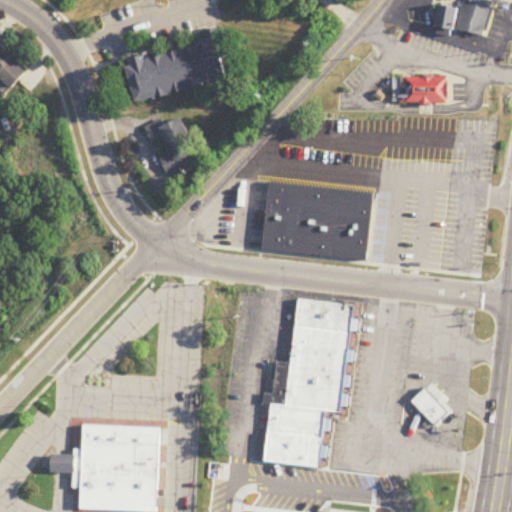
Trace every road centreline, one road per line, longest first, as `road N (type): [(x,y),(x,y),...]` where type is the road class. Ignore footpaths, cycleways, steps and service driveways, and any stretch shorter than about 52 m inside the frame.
road 1 (residential): [(511,304),(208,264),(159,244)]
road 2 (residential): [(159,244),(381,0)]
road 3 (residential): [(159,244),(128,216),(108,179),(67,56),(31,14),(1,0)]
road 4 (residential): [(0,410),(159,244)]
